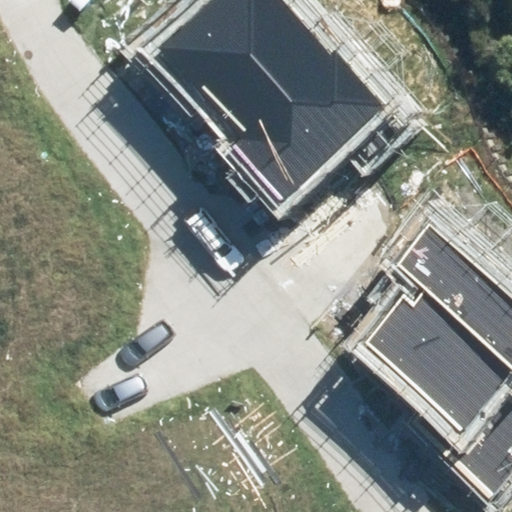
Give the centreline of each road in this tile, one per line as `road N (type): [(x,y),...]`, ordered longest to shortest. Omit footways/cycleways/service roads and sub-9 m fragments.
road 1 (residential): [(39,0),(231,301)]
road 2 (residential): [(231,301),(401,511)]
road 3 (residential): [(82,388),(231,301)]
road 4 (residential): [(231,301),(362,189)]
